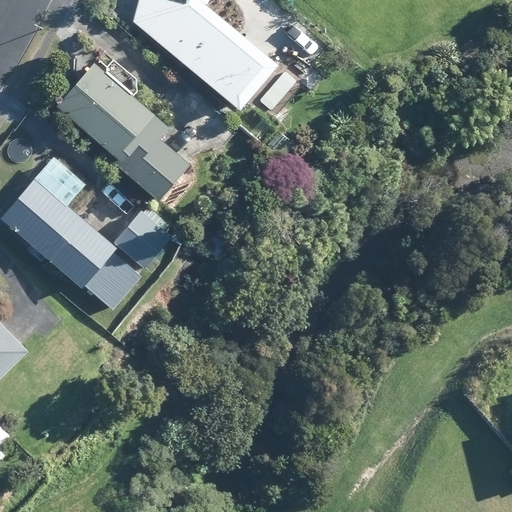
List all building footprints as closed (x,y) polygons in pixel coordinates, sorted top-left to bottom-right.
[(181,57),(207,27),(185,8),(188,3),(184,0),(133,0),(121,15),(155,44),(159,38),(181,57)] [(292,28),(278,15),(261,0),(252,0),(240,15),(217,41),(228,51),(223,57),(235,68),(239,62),(255,76),(258,72),(288,99),(322,60),(318,57),(293,33),(295,30),(292,28)] [(166,129),(161,123),(94,64),(56,106),(120,164),(118,167),(157,202),(182,174),(188,166),(158,138),(166,129)] [(276,131),(243,103),(230,119),(263,147),(276,131)] [(47,259),(82,219),(75,213),(66,205),(69,201),(39,175),(1,219),(47,259)] [(82,219),(47,259),(81,289),(84,286),(111,310),(140,277),(137,275),(111,252),(115,248),(86,223),(82,219)] [(153,232),(162,237),(170,226),(161,220),(153,232)] [(215,258),(227,241),(214,231),(202,248),(215,258)] [(0,377),(26,352),(20,345),(0,324),(0,377)] [(13,437),(0,424),(0,448),(1,450),(13,437)]
